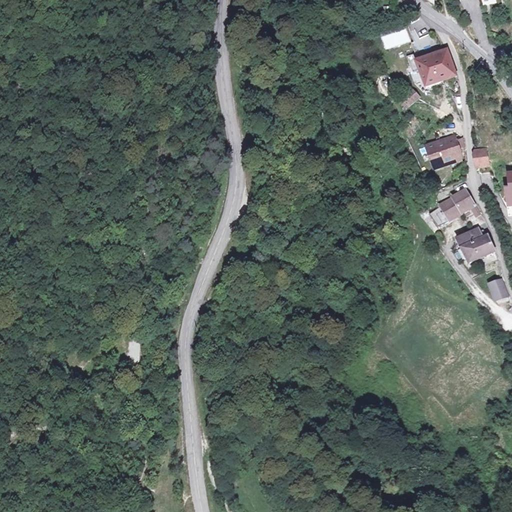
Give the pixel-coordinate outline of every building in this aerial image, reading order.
[(439,45),(449,71),(456,69),(450,41),(439,45)] [(425,78),(441,74),(431,47),(416,52),(413,44),(405,47),(412,65),(419,62),(425,78)] [(441,74),(449,71),(439,45),(431,47),(441,74)] [(401,68),(393,55),(384,60),(393,72),(401,68)] [(420,87),(412,80),(400,93),(407,100),(420,87)] [(457,139),(455,129),(448,131),(448,129),(437,132),(438,132),(434,133),(433,130),(417,135),(423,159),(453,151),(451,140),(457,139)] [(488,138),(475,141),(477,157),(492,154),(488,138)] [(499,181),(494,182),(496,205),(507,205),(506,197),(511,196),(511,166),(498,167),(498,179),(499,181)] [(451,190),(439,198),(446,213),(463,203),(468,200),(453,178),(446,182),(451,190)] [(435,221),(446,213),(439,198),(425,206),(435,221)] [(468,200),(463,203),(469,213),(474,210),(468,200)] [(473,225),(473,223),(461,228),(452,231),(451,232),(466,266),(492,256),(484,228),(480,229),(475,231),(473,225)] [(502,291),(494,262),(484,265),(495,293),(502,291)]
